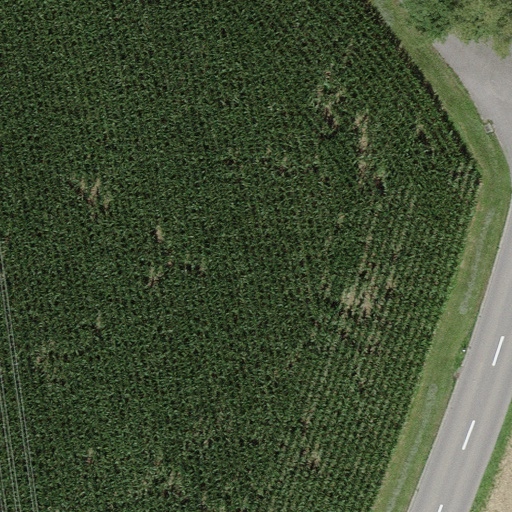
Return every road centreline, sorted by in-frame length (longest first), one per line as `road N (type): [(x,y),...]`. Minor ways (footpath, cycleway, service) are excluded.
road 1 (tertiary): [(441,511),(511,318)]
road 2 (track): [(420,0),(511,103)]
